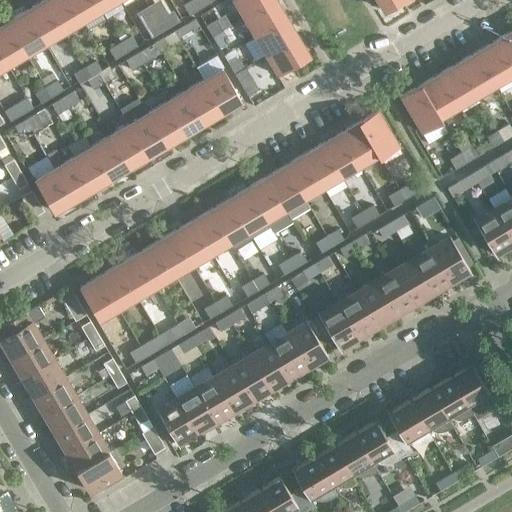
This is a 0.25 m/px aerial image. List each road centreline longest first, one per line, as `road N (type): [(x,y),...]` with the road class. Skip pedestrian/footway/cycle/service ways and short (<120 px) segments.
road 1 (residential): [(0,284),(480,0)]
road 2 (residential): [(136,511),(479,309)]
